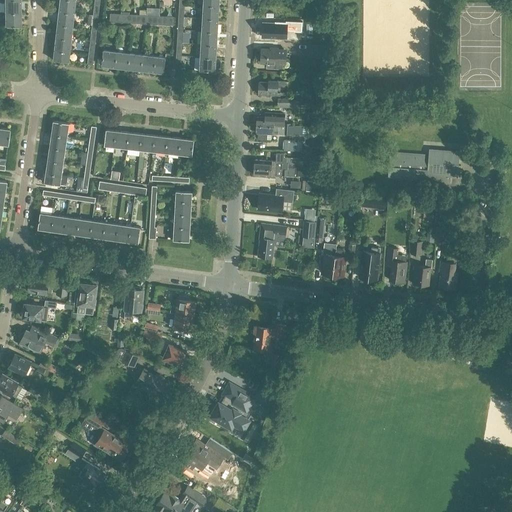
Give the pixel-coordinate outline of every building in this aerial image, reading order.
[(70,0),(60,0),(60,12),(75,14),(76,1),(70,0)] [(20,1),(4,1),(4,14),(20,14),(20,1)] [(203,19),(218,20),(219,7),(204,6),(203,19)] [(73,27),(75,14),(60,12),(58,25),(73,27)] [(20,14),(4,14),(5,27),(21,27),(21,26),(20,14)] [(218,20),(203,19),(202,32),(218,33),(218,20)] [(263,23),(263,37),(287,38),(287,31),(294,31),(294,32),(302,32),(303,22),(286,21),(286,23),(276,22),(276,24),(263,23)] [(57,38),(72,39),(73,27),(58,25),(57,38)] [(202,32),(201,45),(217,46),(218,33),(202,32)] [(57,38),(55,51),(70,52),(72,39),(57,38)] [(309,42),(308,56),(328,57),(329,43),(309,42)] [(201,45),(201,58),(216,59),(217,46),(201,45)] [(262,49),(261,63),(268,63),(268,68),(277,69),(277,64),(283,64),(285,64),(286,49),(280,49),(278,48),(270,48),(270,50),(262,49)] [(115,68),(117,52),(104,51),(104,50),(102,67),(102,66),(115,68)] [(69,62),(70,52),(55,51),(54,60),(53,60),(70,62),(69,62)] [(115,68),(128,69),(130,54),(117,52),(115,68)] [(143,55),(130,54),(128,69),(141,71),(143,55)] [(143,55),(141,71),(154,72),(156,57),(143,55)] [(156,57),(154,72),(164,73),(164,74),(166,57),(165,57),(165,58),(156,57)] [(215,72),(216,59),(201,58),(200,71),(199,70),(199,71),(216,72),(215,72)] [(284,89),(284,84),(285,82),(269,81),(269,83),(260,83),(259,95),(281,96),(281,89),(284,89)] [(347,83),(347,93),(356,93),(357,83),(347,83)] [(324,106),(315,106),(314,126),(323,126),(324,106)] [(258,118),(257,125),(291,127),(291,123),(285,123),(285,121),(285,114),(285,113),(283,113),(265,112),(265,118),(258,118)] [(54,122),(52,135),(68,137),(69,124),(70,124),(54,121),(54,122)] [(257,125),(257,133),(258,133),(258,140),(267,140),(268,134),(278,134),(278,133),(290,134),(292,134),(305,135),(305,128),(291,127),(257,125)] [(9,130),(0,128),(0,144),(7,145),(7,146),(9,129),(9,130)] [(105,146),(115,147),(116,132),(107,131),(107,130),(106,130),(105,146)] [(129,133),(116,132),(115,147),(127,148),(129,133)] [(142,135),(129,133),(127,148),(140,150),(142,135)] [(68,137),(52,135),(50,148),(66,150),(68,137)] [(155,136),(142,135),(140,150),(153,151),(155,136)] [(155,136),(153,151),(166,153),(168,138),(155,136)] [(181,139),(168,138),(166,153),(179,154),(181,139)] [(194,140),(181,139),(179,154),(192,156),(193,156),(193,152),(195,140),(194,140)] [(285,140),(284,151),(288,151),(294,151),(295,141),(285,140)] [(66,150),(50,148),(48,160),(64,163),(66,150)] [(391,153),(389,178),(450,183),(450,177),(457,178),(459,152),(430,150),(430,156),(391,153)] [(255,161),(255,168),(288,170),(301,171),(307,171),(307,167),(303,167),(303,166),(298,166),(298,164),(299,159),(289,158),(286,158),(284,157),(284,154),(277,153),(277,162),(272,162),(272,161),(255,161)] [(64,163),(48,160),(47,173),(62,176),(64,163)] [(255,168),(255,176),(276,177),(276,175),(288,176),(298,177),(298,176),(307,176),(307,175),(310,175),(310,179),(320,180),(321,174),(321,172),(307,171),(301,171),(288,170),(255,168)] [(67,177),(62,176),(47,173),(45,183),(44,183),(61,186),(61,185),(66,186),(67,177)] [(110,192),(111,184),(100,182),(99,190),(110,192)] [(121,185),(111,184),(110,192),(120,193),(121,185)] [(135,195),(136,188),(126,186),(125,194),(135,195)] [(147,189),(136,188),(135,195),(146,197),(147,189)] [(294,191),(277,189),(276,196),(260,194),(258,210),(282,212),(283,202),(293,203),(294,191)] [(177,192),(176,201),(192,202),(192,193),(193,193),(193,192),(176,191),(176,192),(177,192)] [(362,196),(360,206),(387,210),(388,199),(362,196)] [(191,215),(192,202),(176,201),(175,214),(191,215)] [(52,231),(54,216),(41,214),(41,213),(40,213),(38,229),(39,230),(39,229),(52,231)] [(175,214),(175,228),(190,228),(191,215),(175,214)] [(52,231),(64,233),(66,217),(54,216),(52,231)] [(79,219),(66,217),(64,233),(77,235),(79,219)] [(79,219),(77,235),(90,236),(92,221),(79,219)] [(105,223),(92,221),(90,236),(103,238),(105,223)] [(303,238),(302,247),(314,248),(315,241),(312,241),(312,239),(313,239),(315,223),(305,222),(303,238)] [(116,240),(118,225),(105,223),(103,238),(116,240)] [(260,239),(258,257),(273,259),(276,239),(286,240),(286,238),(285,238),(287,227),(261,224),(259,239),(260,239)] [(131,227),(118,225),(116,240),(129,242),(131,227)] [(436,226),(436,241),(444,242),(445,227),(436,226)] [(131,227),(129,242),(138,243),(138,244),(139,244),(141,227),(140,227),(140,228),(131,227)] [(190,228),(175,228),(174,240),(173,240),(173,241),(190,242),(190,241),(189,241),(190,228)] [(412,240),(410,254),(422,255),(423,242),(412,240)] [(325,255),(323,274),(333,275),(336,249),(337,244),(326,243),(325,255)] [(355,256),(356,245),(349,244),(348,255),(355,256)] [(388,248),(386,267),(387,267),(387,265),(392,266),(390,281),(404,283),(407,263),(405,263),(406,257),(398,256),(398,250),(388,248)] [(336,249),(333,275),(344,276),(346,257),(344,257),(345,250),(336,249)] [(379,253),(379,250),(371,249),(371,252),(363,251),(362,263),(363,263),(361,277),(360,277),(360,278),(377,280),(380,254),(379,253)] [(416,266),(414,284),(429,286),(431,261),(426,260),(425,267),(416,266)] [(441,262),(440,272),(442,272),(440,287),(455,290),(457,273),(454,273),(455,264),(441,262)] [(52,294),(53,286),(53,279),(42,278),(42,279),(31,278),(30,284),(29,283),(28,289),(29,290),(29,291),(39,292),(38,294),(47,294),(47,293),(52,294)] [(59,280),(58,295),(67,296),(68,281),(59,280)] [(85,314),(89,285),(88,284),(86,283),(84,283),(82,284),(81,284),(78,304),(77,313),(85,314)] [(89,285),(85,314),(93,315),(94,306),(97,285),(95,285),(94,284),(91,284),(90,285),(89,285)] [(130,318),(130,315),(141,316),(141,311),(144,290),(141,290),(141,288),(131,287),(130,289),(127,288),(125,309),(124,317),(130,318)] [(177,299),(175,307),(171,306),(171,313),(175,313),(194,316),(196,302),(190,301),(190,298),(179,296),(178,299),(177,299)] [(24,317),(46,321),(48,308),(56,309),(57,302),(46,301),(45,307),(26,304),(25,310),(23,310),(22,315),(24,315),(24,317)] [(192,330),(194,316),(175,313),(172,328),(192,330)] [(97,331),(98,317),(93,316),(92,324),(90,324),(90,330),(97,331)] [(144,329),(157,333),(158,326),(146,323),(144,329)] [(274,323),(273,330),(271,330),(272,329),(255,327),(254,335),(256,335),(254,349),(269,351),(271,336),(286,338),(288,325),(274,323)] [(21,339),(22,340),(20,344),(40,353),(45,342),(54,346),(58,338),(43,331),(40,337),(27,330),(25,333),(24,332),(23,333),(22,334),(21,335),(21,336),(21,337),(21,338),(21,339)] [(145,331),(143,337),(160,342),(162,336),(145,331)] [(83,334),(70,333),(69,340),(82,345),(83,334)] [(164,358),(182,366),(185,359),(183,357),(185,352),(165,343),(162,349),(167,351),(164,358)] [(136,364),(139,357),(140,356),(127,350),(122,361),(135,366),(136,364)] [(280,368),(281,366),(282,355),(272,354),(271,367),(280,368)] [(16,355),(13,361),(12,361),(11,361),(10,362),(9,363),(9,364),(9,365),(10,366),(9,367),(24,375),(31,362),(16,355)] [(40,366),(58,374),(60,369),(42,361),(40,366)] [(145,369),(142,369),(141,369),(140,370),(139,371),(138,373),(137,373),(136,375),(135,377),(135,378),(135,379),(135,380),(135,381),(136,382),(136,383),(162,398),(171,383),(164,378),(163,380),(145,369)] [(11,395),(16,398),(21,401),(27,391),(17,385),(18,383),(3,374),(0,378),(0,388),(3,390),(2,392),(11,397),(11,395)] [(226,396),(221,404),(219,403),(211,416),(215,418),(213,420),(214,423),(217,425),(220,424),(221,422),(242,434),(249,420),(243,417),(254,400),(253,397),(230,384),(224,395),(226,396)] [(269,405),(272,393),(261,388),(255,398),(269,405)] [(8,415),(17,420),(23,410),(2,397),(0,399),(0,419),(4,422),(8,415)] [(98,434),(94,441),(93,442),(93,443),(93,444),(94,445),(102,451),(104,449),(121,460),(130,447),(105,430),(100,427),(104,421),(90,412),(86,419),(98,426),(97,428),(99,435),(98,434)] [(2,436),(18,446),(21,440),(5,431),(2,436)] [(202,469),(206,462),(216,469),(218,466),(224,457),(228,460),(233,453),(212,440),(207,447),(197,440),(187,455),(190,456),(185,464),(192,469),(195,464),(202,469)] [(69,449),(81,457),(86,450),(74,443),(69,449)] [(78,465),(84,468),(79,476),(83,479),(80,484),(88,490),(91,484),(100,490),(106,480),(103,478),(106,474),(88,462),(88,461),(83,458),(80,463),(78,465)] [(0,481),(0,487),(3,489),(9,480),(4,476),(0,481)] [(26,490),(31,494),(45,503),(50,497),(29,483),(25,490),(26,490)] [(190,511),(196,503),(201,506),(206,499),(187,487),(183,494),(184,494),(179,501),(177,500),(174,498),(165,492),(156,505),(157,506),(154,511),(155,511),(190,511)] [(18,501),(23,505),(30,494),(25,490),(18,501)] [(222,511),(228,504),(217,498),(209,511),(222,511)] [(0,511),(3,511),(5,511),(8,506),(0,499),(0,511)]
